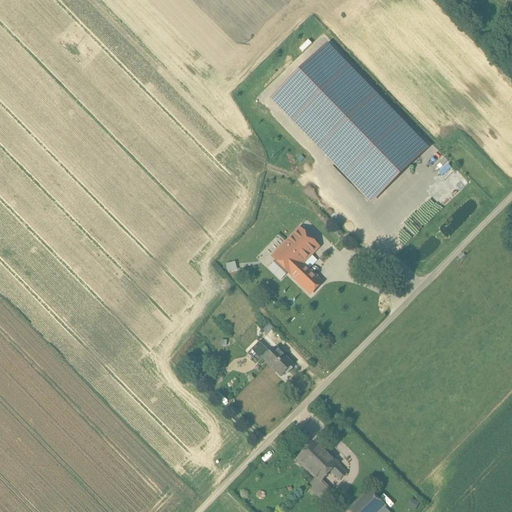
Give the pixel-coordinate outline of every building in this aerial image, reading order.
[(429,149),(328,44),(270,100),(372,205),(429,149)] [(273,88),(307,56),(304,53),(270,85),(273,88)] [(417,257),(424,263),(483,204),(476,197),(417,257)] [(317,248),(300,231),(274,258),(311,293),(321,283),(301,265),(317,248)] [(237,260),(224,264),(226,272),(240,269),(237,260)] [(273,328),(269,324),(262,331),(266,335),(273,328)] [(257,344),(247,353),(257,363),(263,356),(267,353),(257,344)] [(276,348),(269,355),(267,353),(263,356),(265,359),(264,359),(281,376),(293,365),(276,348)] [(337,463),(315,440),(297,458),(315,476),(320,481),(320,480),(330,470),(337,463)] [(346,471),(337,463),(330,470),(339,479),(346,471)] [(320,481),(315,476),(307,484),(320,497),(328,489),(320,480),(320,481)] [(337,497),(328,489),(320,497),(328,506),(337,497)] [(369,489),(349,509),(351,511),(378,511),(383,507),(385,505),(369,489)] [(420,504),(411,499),(407,506),(415,511),(420,504)]
